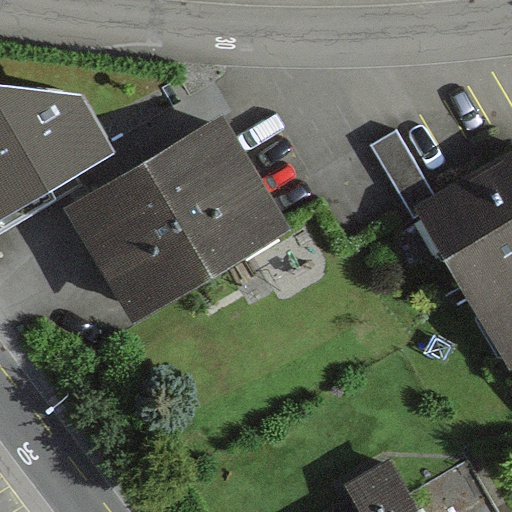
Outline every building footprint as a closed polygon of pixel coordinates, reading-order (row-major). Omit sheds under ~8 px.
[(0,227),(107,162),(76,112),(0,103),(0,227)] [(274,239),(220,144),(89,218),(144,313),(274,239)] [(501,362),(511,355),(511,164),(418,218),(501,362)] [(511,355),(501,362),(511,380),(511,355)] [(415,511),(382,455),(338,481),(356,511),(415,511)] [(428,511),(496,511),(466,460),(415,489),(428,511)]
